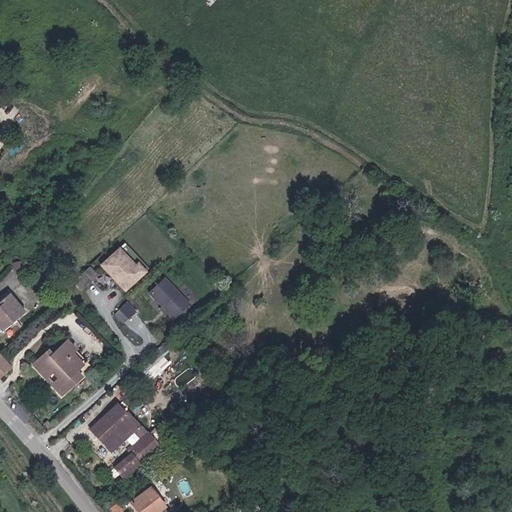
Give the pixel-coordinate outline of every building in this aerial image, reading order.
[(100,263),(125,291),(148,270),(139,260),(136,262),(121,245),(100,263)] [(83,295),(100,280),(92,271),(75,287),(83,295)] [(193,308),(167,282),(152,296),(178,323),(193,308)] [(26,309),(10,291),(0,299),(0,325),(3,328),(26,309)] [(138,316),(129,307),(122,314),(131,323),(138,316)] [(71,379),(83,366),(72,354),(76,350),(68,341),(52,356),(48,353),(35,365),(48,379),(54,372),(61,379),(53,387),(64,397),(76,384),(71,379)] [(149,381),(169,361),(162,354),(142,374),(149,381)] [(0,356),(0,376),(10,367),(0,356)] [(118,404),(90,429),(111,451),(137,426),(118,404)] [(148,432),(131,448),(143,461),(160,444),(148,432)] [(139,463),(131,452),(112,466),(121,477),(139,463)] [(130,503),(136,511),(151,511),(154,510),(156,511),(158,511),(166,506),(149,487),(130,503)]
